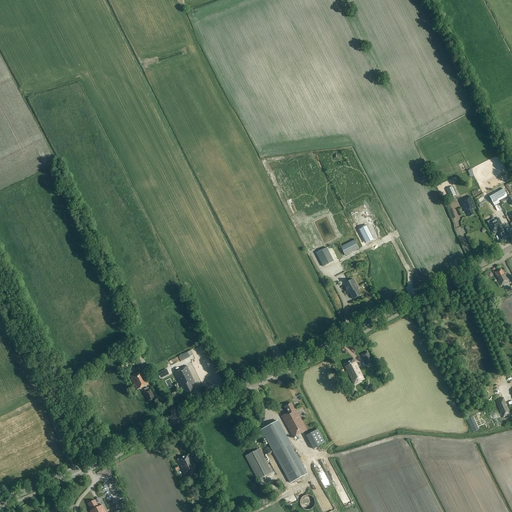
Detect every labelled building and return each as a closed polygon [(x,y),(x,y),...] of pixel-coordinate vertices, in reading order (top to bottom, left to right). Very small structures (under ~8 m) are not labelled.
[(501,170),(498,164),(492,168),(495,173),(501,170)] [(471,174),(474,180),(479,177),(475,171),(471,174)] [(456,195),(452,186),(446,189),(450,197),(456,195)] [(493,204),(507,196),(503,189),(489,197),(493,204)] [(468,217),(474,214),(472,209),(475,208),(470,196),(460,201),(465,212),(466,212),(468,217)] [(348,230),(343,220),(336,206),(304,222),(316,246),(348,230)] [(499,218),(494,221),(493,219),(487,222),(488,224),(487,224),(492,233),(497,230),(500,236),(501,236),(503,239),(508,236),(499,218)] [(365,244),(374,240),(367,225),(359,229),(365,244)] [(341,247),(345,255),(358,249),(354,240),(341,247)] [(326,248),(322,250),(316,253),(323,267),(333,262),(326,248)] [(391,272),(399,267),(393,255),(384,259),(391,272)] [(504,275),(501,270),(495,273),(499,280),(498,281),(501,286),(509,281),(505,274),(504,275)] [(359,290),(354,279),(342,285),(347,294),(350,293),(353,299),(361,295),(359,291),(359,290)] [(361,355),(366,364),(372,361),(367,352),(361,355)] [(178,357),(181,362),(189,358),(187,353),(178,357)] [(140,366),(141,368),(146,366),(141,355),(136,358),(140,366)] [(354,359),(344,364),(354,384),(364,379),(354,359)] [(187,396),(195,392),(191,385),(195,383),(187,367),(174,373),(184,391),(187,396)] [(169,375),(166,370),(158,374),(160,379),(169,375)] [(130,376),(137,390),(148,384),(142,371),(139,373),(138,372),(130,376)] [(148,401),(154,398),(150,390),(149,390),(147,388),(144,390),(145,392),(144,392),(148,401)] [(495,401),(502,419),(511,415),(503,398),(495,401)] [(291,403),(284,407),(288,413),(282,417),(293,438),(307,430),(296,409),(295,410),(291,403)] [(290,484),(307,474),(278,421),(259,431),(263,439),(265,438),(290,484)] [(314,430),(307,434),(313,447),(320,444),(314,430)] [(303,444),(301,442),(305,439),(301,434),(293,440),(296,443),(298,442),(301,445),(303,444)] [(245,457),(257,481),(271,473),(258,449),(245,457)] [(189,454),(177,460),(184,474),(196,469),(189,454)] [(310,461),(312,466),(318,464),(316,458),(310,461)] [(300,500),(300,503),(300,505),(301,507),(303,509),(305,510),(308,510),(310,510),(312,509),(314,507),(315,505),(315,503),(315,500),(314,498),(312,496),(310,495),(308,495),(305,495),(303,496),(301,498),(300,500)] [(123,511),(122,509),(116,511),(113,511),(114,511),(113,511),(106,511),(103,505),(99,507),(95,500),(88,504),(91,511),(90,511),(89,511),(123,511)]
